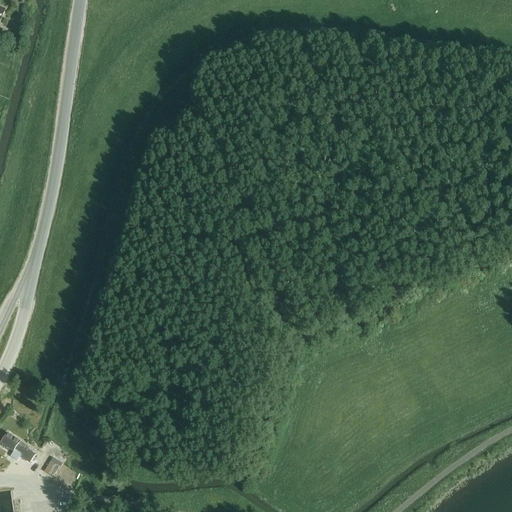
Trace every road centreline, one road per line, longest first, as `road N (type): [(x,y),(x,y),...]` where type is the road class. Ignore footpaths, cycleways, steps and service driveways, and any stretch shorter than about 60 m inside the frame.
road 1 (unclassified): [(35,259),(81,0)]
road 2 (unclassified): [(35,259),(20,330),(0,375)]
